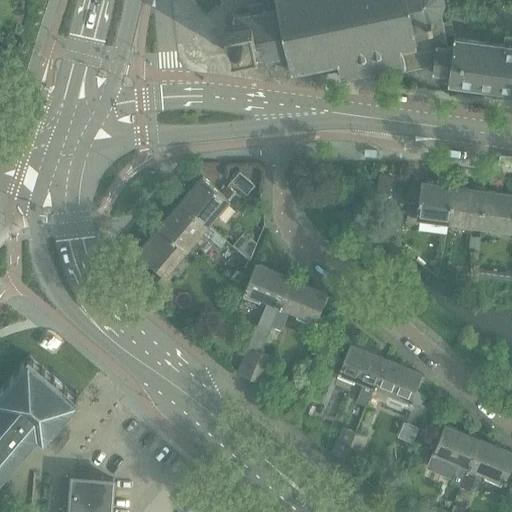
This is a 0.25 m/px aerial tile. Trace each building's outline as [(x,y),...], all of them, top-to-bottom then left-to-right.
[(310,68),(310,67),(322,64),(324,73),(339,70),(341,78),(372,71),(372,72),(374,72),(375,76),(433,63),(432,71),(449,74),(452,46),(447,46),(440,11),(441,9),(442,6),(443,4),(443,1),(443,0),(261,0),(262,3),(248,6),(249,12),(248,12),(248,13),(233,16),(234,25),(225,27),(227,40),(230,55),(240,53),(242,62),(258,59),(259,59),(260,65),(275,62),(276,70),(290,67),(291,71),(307,68),(307,69),(310,68)] [(511,36),(506,36),(504,45),(454,38),(452,46),(449,74),(448,82),(511,90),(511,36)] [(240,172),(232,181),(247,194),(255,185),(240,172)] [(393,177),(380,174),(376,190),(389,193),(393,177)] [(203,176),(181,202),(207,224),(226,201),(231,205),(239,195),(228,185),(221,192),(203,176)] [(408,206),(406,221),(416,223),(416,217),(450,221),(455,187),(421,182),(418,207),(408,206)] [(450,221),(482,226),(487,191),(455,187),(450,221)] [(511,194),(487,191),(482,226),(511,229),(511,194)] [(181,202),(160,226),(186,248),(207,224),(181,202)] [(404,230),(395,223),(389,230),(398,238),(404,230)] [(157,267),(151,275),(163,285),(171,275),(167,271),(186,248),(160,226),(138,251),(157,267)] [(471,236),(469,249),(478,250),(480,238),(471,236)] [(243,289),(246,291),(244,296),(259,302),(261,297),(268,300),(249,347),(261,352),(271,326),(291,278),(255,264),(246,285),(245,285),(243,289)] [(478,268),(477,276),(511,280),(511,272),(478,268)] [(327,293),(291,278),(271,326),(281,330),(290,309),(299,313),(297,318),(312,324),(314,319),(317,320),(319,315),(318,315),(322,306),(325,307),(329,296),(326,295),(327,293)] [(333,340),(328,353),(336,356),(341,343),(333,340)] [(341,371),(339,376),(354,383),(356,377),(373,385),(373,386),(374,386),(385,359),(350,344),(341,366),(340,365),(338,370),(341,371)] [(249,347),(238,373),(250,378),(261,352),(249,347)] [(261,352),(250,378),(263,383),(273,357),(261,352)] [(0,511),(0,476),(38,432),(40,434),(41,436),(43,437),(44,438),(44,437),(46,436),(47,434),(51,429),(53,428),(54,426),(54,425),(68,409),(70,408),(71,406),(75,401),(77,400),(78,398),(78,397),(77,395),(75,394),(67,387),(65,385),(63,384),(55,378),(55,377),(54,376),(52,375),(44,368),(43,366),(41,365),(40,365),(41,364),(39,362),(38,363),(33,358),(31,356),(29,355),(28,355),(27,356),(25,359),(26,359),(18,367),(16,368),(15,371),(8,379),(6,381),(5,383),(0,388),(0,511)] [(376,386),(393,393),(391,398),(406,405),(408,399),(411,400),(413,396),(412,395),(416,386),(419,387),(423,377),(420,376),(421,374),(385,359),(374,386),(375,387),(376,386)] [(361,390),(356,402),(366,406),(371,394),(361,390)] [(432,450),(435,452),(428,467),(449,475),(450,472),(454,474),(450,482),(460,486),(468,467),(480,439),(444,424),(435,446),(434,446),(432,450)] [(343,427),(332,453),(345,458),(355,432),(343,427)] [(355,432),(345,458),(357,463),(368,437),(355,432)] [(511,452),(480,439),(468,467),(470,467),(470,466),(488,474),(486,479),(501,485),(503,480),(506,481),(508,476),(507,476),(511,467),(511,452)] [(475,478),(465,474),(460,486),(470,491),(475,478)] [(69,511),(110,511),(113,479),(72,476),(69,511)]
